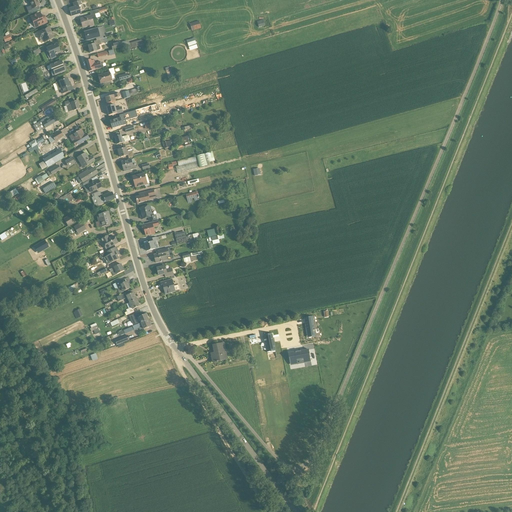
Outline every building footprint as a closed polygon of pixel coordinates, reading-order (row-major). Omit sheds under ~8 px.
[(36,0),(28,0),(32,9),(39,6),(36,0)] [(82,5),(80,1),(73,3),(74,7),(69,9),(71,17),(81,13),(79,6),(82,5)] [(107,10),(106,7),(89,12),(91,16),(80,19),(82,25),(83,24),(84,27),(89,26),(90,27),(94,26),(92,20),(96,18),(95,15),(99,13),(107,10)] [(35,28),(47,23),(45,18),(44,17),(42,16),(41,17),(40,14),(36,16),(36,15),(30,18),(30,19),(31,22),(32,22),(35,28)] [(199,22),(190,25),(192,30),(200,28),(199,22)] [(54,38),(49,27),(36,33),(39,40),(43,38),(44,42),(54,38)] [(88,32),(85,33),(84,33),(86,41),(94,38),(95,39),(95,38),(96,41),(103,39),(103,36),(99,37),(97,29),(88,31),(88,32)] [(97,51),(96,51),(100,50),(99,46),(101,45),(101,44),(104,43),(104,44),(107,43),(106,38),(103,39),(96,41),(94,42),(94,44),(88,46),(90,53),(97,51)] [(190,50),(198,48),(196,40),(188,41),(190,50)] [(56,44),(46,49),(50,60),(55,57),(54,55),(60,52),(56,44)] [(101,62),(96,64),(95,61),(93,60),(90,61),(90,60),(85,61),(88,72),(96,70),(103,68),(101,62)] [(52,70),(53,71),(51,72),(52,77),(65,71),(64,67),(63,67),(61,61),(47,67),(48,71),(52,70)] [(100,84),(112,81),(109,73),(98,76),(100,84)] [(60,90),(62,94),(72,90),(70,84),(69,85),(67,79),(56,83),(55,84),(56,85),(57,89),(58,91),(60,90)] [(122,93),(124,99),(130,97),(130,96),(139,93),(137,89),(122,93)] [(26,95),(25,98),(28,99),(29,96),(30,97),(36,94),(34,91),(31,93),(30,93),(26,95)] [(108,104),(115,102),(114,99),(120,97),(119,94),(113,95),(113,94),(110,95),(110,97),(106,98),(108,104)] [(54,100),(45,105),(41,108),(43,111),(56,103),(54,100)] [(66,106),(68,112),(79,109),(77,101),(72,103),(71,101),(65,103),(66,106)] [(151,106),(153,113),(160,111),(158,104),(151,106)] [(115,105),(107,107),(109,116),(117,114),(115,105)] [(111,122),(113,130),(127,125),(126,121),(136,117),(134,111),(117,117),(118,119),(111,122)] [(55,113),(46,118),(47,120),(42,123),(41,121),(33,126),(37,133),(45,128),(59,120),(55,113)] [(80,130),(73,134),(69,137),(74,146),(88,139),(86,134),(83,136),(80,131),(81,130),(80,130)] [(63,137),(60,132),(48,139),(50,144),(54,141),(55,142),(63,137)] [(124,143),(123,139),(122,135),(115,137),(117,145),(124,143)] [(192,141),(191,139),(191,135),(181,138),(183,144),(192,141)] [(29,144),(32,148),(38,145),(35,140),(29,144)] [(40,144),(38,145),(32,148),(28,151),(30,153),(39,147),(42,146),(40,144)] [(128,156),(129,158),(134,157),(132,151),(126,152),(125,149),(118,150),(120,158),(128,156)] [(60,150),(43,160),(44,161),(38,164),(42,170),(47,167),(47,168),(65,158),(60,150)] [(196,156),(199,168),(207,166),(206,161),(214,159),(212,152),(196,156)] [(83,168),(91,163),(94,161),(92,157),(88,159),(85,153),(77,158),(83,168)] [(178,166),(175,167),(177,173),(198,168),(195,157),(177,161),(178,166)] [(71,158),(64,162),(68,167),(75,163),(71,158)] [(124,172),(135,168),(137,168),(134,159),(133,159),(122,163),(124,172)] [(52,175),(61,170),(58,165),(49,170),(49,171),(47,172),(49,176),(51,175),(52,175)] [(80,184),(82,182),(97,173),(94,168),(88,172),(87,171),(78,176),(79,177),(76,178),(80,184)] [(40,176),(36,179),(39,184),(43,182),(43,180),(48,177),(46,174),(41,177),(40,176)] [(136,188),(148,184),(145,175),(141,176),(140,174),(131,177),(132,183),(134,183),(136,188)] [(89,181),(82,185),(84,188),(87,186),(90,193),(101,187),(98,180),(90,184),(89,181)] [(45,194),(56,187),(53,183),(42,189),(45,194)] [(66,205),(74,200),(71,195),(76,192),(74,190),(70,192),(70,193),(56,201),(59,205),(64,202),(66,205)] [(143,193),(144,196),(136,198),(138,205),(138,203),(155,199),(153,190),(143,193)] [(99,192),(94,194),(92,195),(93,197),(92,198),(95,206),(98,205),(114,199),(112,193),(101,197),(99,192)] [(196,192),(186,195),(187,200),(198,198),(196,192)] [(151,217),(149,206),(140,208),(143,217),(141,217),(142,220),(149,218),(150,222),(157,220),(156,216),(151,217)] [(95,223),(97,227),(97,228),(111,224),(108,212),(96,215),(98,222),(95,223)] [(67,227),(77,221),(72,214),(63,219),(67,227)] [(158,221),(142,225),(142,226),(142,225),(143,229),(144,229),(146,236),(155,234),(153,228),(159,226),(158,221)] [(78,234),(86,230),(82,223),(74,227),(78,234)] [(14,227),(10,229),(0,235),(0,238),(1,241),(13,234),(16,232),(14,227)] [(194,242),(193,236),(186,238),(185,233),(175,235),(177,246),(189,243),(194,242)] [(218,236),(209,238),(210,242),(212,241),(213,244),(219,242),(218,239),(224,238),(223,235),(218,236)] [(106,250),(118,243),(114,237),(109,239),(107,236),(101,239),(106,250)] [(147,251),(155,249),(153,242),(157,241),(156,237),(149,240),(150,243),(145,244),(147,251)] [(116,248),(107,252),(99,256),(101,259),(104,258),(108,265),(119,260),(117,256),(119,254),(118,251),(116,248)] [(158,251),(158,254),(154,255),(156,263),(167,260),(166,257),(169,256),(167,249),(158,251)] [(121,264),(109,270),(113,277),(124,271),(121,264)] [(166,271),(165,266),(157,268),(159,276),(165,275),(165,278),(173,276),(172,270),(166,271)] [(118,290),(119,293),(121,294),(123,293),(123,292),(130,289),(127,282),(128,282),(127,278),(119,282),(116,284),(118,289),(118,290)] [(175,292),(172,280),(161,283),(162,288),(164,288),(166,294),(175,292)] [(68,288),(69,290),(67,290),(67,293),(70,292),(71,294),(75,292),(74,290),(76,289),(74,285),(68,288)] [(119,302),(122,300),(127,298),(130,303),(137,300),(134,293),(127,296),(125,293),(117,297),(119,302)] [(126,316),(128,315),(129,315),(134,312),(133,309),(140,306),(137,300),(130,303),(132,308),(126,310),(127,312),(125,313),(126,316)] [(135,326),(149,320),(146,314),(143,315),(142,312),(131,317),(135,326)] [(316,333),(316,330),(315,330),(313,317),(304,318),(307,336),(316,334),(316,333)] [(139,329),(143,328),(144,329),(151,326),(149,320),(135,326),(133,327),(134,330),(139,328),(139,329)] [(272,333),(263,334),(266,351),(275,349),(272,333)] [(128,336),(116,341),(118,345),(129,340),(128,336)] [(228,360),(226,352),(224,343),(213,346),(215,353),(211,354),(213,363),(228,360)] [(306,348),(288,352),(290,361),(302,359),(303,361),(309,360),(306,348)]
